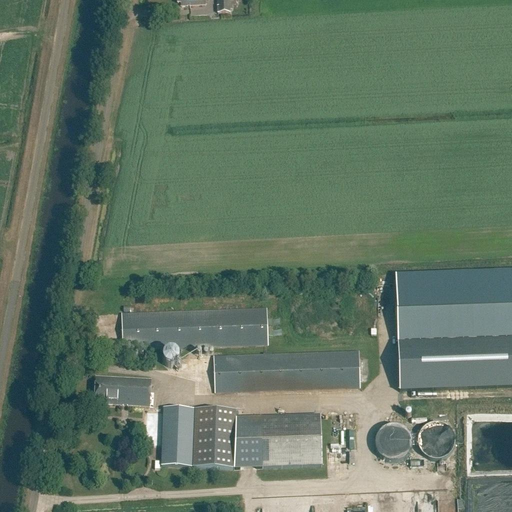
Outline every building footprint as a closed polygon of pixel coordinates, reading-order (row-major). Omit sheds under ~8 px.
[(230,0),(216,0),(218,15),(231,14),(230,0)] [(511,339),(511,275),(395,279),(397,352),(409,351),(409,344),(511,339)] [(267,310),(122,315),(123,353),(268,348),(267,310)] [(359,352),(214,357),(215,395),(360,390),(359,352)] [(163,360),(163,361),(163,363),(164,364),(164,366),(165,367),(166,368),(168,369),(169,369),(171,369),(172,369),(173,369),(175,369),(176,368),(177,367),(178,366),(179,364),(179,363),(179,361),(179,360),(179,358),(178,357),(177,356),(176,355),(175,354),(173,354),(172,353),(171,353),(169,354),(168,354),(166,355),(165,356),(164,357),(164,358),(163,360)] [(107,401),(106,405),(149,407),(151,381),(96,378),(95,401),(107,401)] [(234,470),(236,412),(163,409),(161,467),(234,470)] [(438,426),(436,426),(433,426),(432,426),(431,426),(428,427),(427,428),(425,429),(424,430),(423,431),(422,432),(421,433),(420,435),(419,437),(419,438),(418,438),(418,440),(417,442),(417,443),(417,444),(417,445),(417,446),(418,448),(418,449),(418,450),(419,451),(419,453),(420,453),(421,455),(422,456),(422,457),(423,458),(424,459),(426,460),(427,461),(428,461),(430,462),(432,462),(435,463),(437,463),(438,463),(440,462),(442,462),(444,461),(446,460),(448,458),(450,457),(451,456),(451,455),(452,454),(452,453),(453,452),(454,450),(454,449),(454,448),(454,446),(455,444),(455,443),(454,442),(454,440),(454,439),(453,437),(453,436),(452,434),(451,433),(449,431),(448,430),(447,429),(445,428),(443,427),(440,426),(438,426)] [(160,427),(150,427),(150,435),(160,435),(160,427)] [(399,428),(398,427),(396,427),(394,427),(392,427),(391,427),(389,427),(387,428),(385,428),(384,429),(383,429),(382,430),(381,431),(380,432),(379,432),(378,434),(377,435),(377,436),(376,437),(375,438),(375,440),(374,441),(374,442),(374,443),(374,445),(374,446),(374,447),(374,448),(374,450),(374,451),(375,452),(375,453),(377,456),(378,457),(379,458),(379,459),(381,460),(381,461),(382,461),(383,462),(384,463),(386,463),(388,464),(390,465),(391,465),(393,465),(395,465),(397,464),(400,464),(401,463),(403,462),(405,461),(405,460),(406,459),(407,458),(408,457),(409,456),(410,455),(410,454),(411,452),(411,450),(412,450),(412,449),(412,447),(412,446),(412,444),(412,443),(412,442),(411,440),(411,439),(410,438),(409,435),(408,434),(407,433),(406,432),(405,431),(403,429),(401,428),(400,428),(399,428)] [(322,468),(321,448),(261,449),(262,469),(322,468)]
